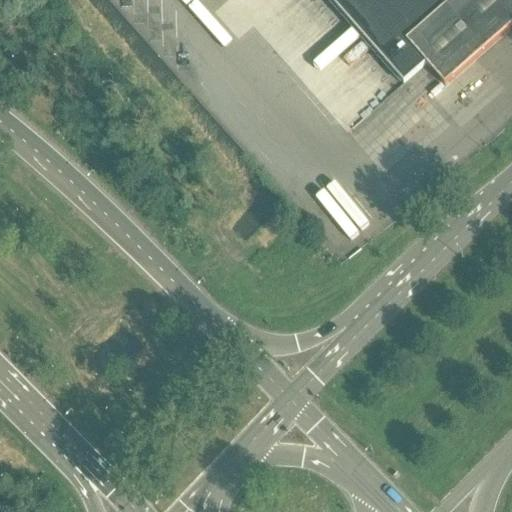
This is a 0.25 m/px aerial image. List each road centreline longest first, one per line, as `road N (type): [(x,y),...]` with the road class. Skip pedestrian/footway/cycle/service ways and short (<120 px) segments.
road 1 (primary): [(225,342),(102,214),(0,126)]
road 2 (secondary): [(511,188),(361,327)]
road 3 (primary): [(361,327),(297,346),(225,342)]
road 4 (secondary): [(355,468),(231,458)]
